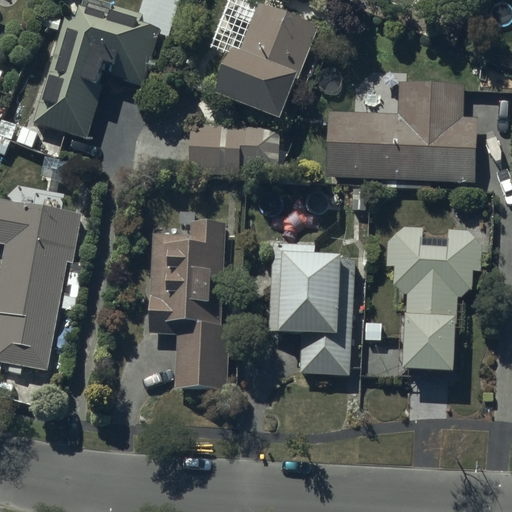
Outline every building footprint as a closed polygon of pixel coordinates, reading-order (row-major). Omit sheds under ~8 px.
[(233,64),(216,109),(279,133),(318,34),(259,11),(238,66),(233,64)] [(64,28),(32,129),(87,146),(108,82),(143,94),(160,41),(140,35),(143,23),(114,13),(108,29),(79,20),(76,31),(64,28)] [(464,120),(464,92),(398,92),(398,120),(328,120),(327,188),(476,189),(477,120),(464,120)] [(190,181),(240,182),(240,176),(269,177),(269,153),(262,153),(262,134),(191,133),(190,181)] [(0,369),(48,378),(68,269),(74,270),(82,222),(0,207),(0,250),(5,252),(0,279),(0,369)] [(192,244),(153,242),(149,341),(176,343),(174,397),(226,399),(229,336),(221,335),(226,232),(192,230),(192,244)] [(394,295),(407,304),(403,383),(453,386),(457,305),(463,306),(472,299),(473,280),(480,280),(482,254),(467,238),(448,238),(448,243),(424,244),(424,236),(402,236),(387,251),(387,275),(395,275),(394,295)] [(315,252),(273,251),(269,340),(279,341),(278,348),(302,349),(301,382),(350,384),(354,272),(314,270),(315,252)] [(70,302),(65,301),(62,316),(74,318),(82,278),(71,276),(68,291),(72,292),(70,302)]
